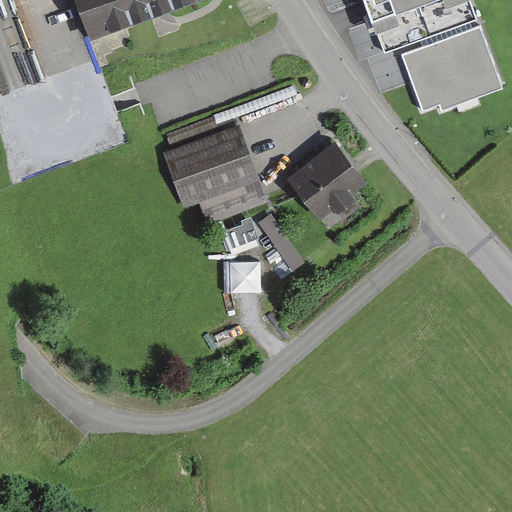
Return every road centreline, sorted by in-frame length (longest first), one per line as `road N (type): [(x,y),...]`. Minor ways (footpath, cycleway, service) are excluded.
road 1 (unclassified): [(452,208),(239,397),(166,426),(116,422),(75,405),(0,320)]
road 2 (unclassified): [(287,0),(452,208)]
